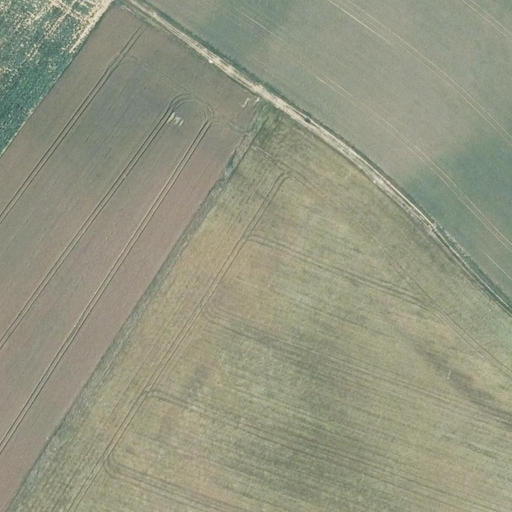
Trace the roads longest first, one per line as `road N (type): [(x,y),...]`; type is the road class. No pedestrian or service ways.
road 1 (track): [(129,0),(321,134),(511,309)]
road 2 (track): [(15,511),(277,103)]
